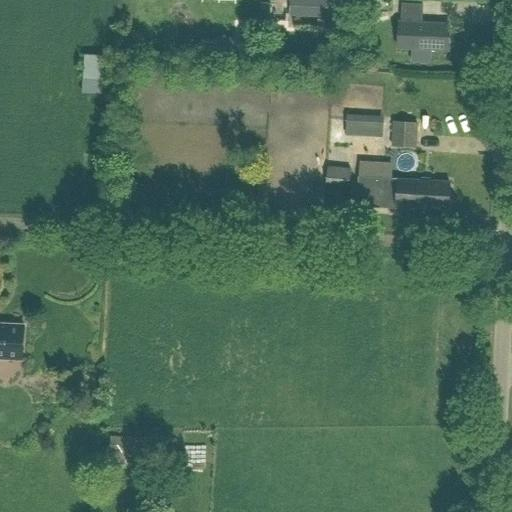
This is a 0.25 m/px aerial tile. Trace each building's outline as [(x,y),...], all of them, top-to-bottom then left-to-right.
[(341,20),(342,0),(289,0),(289,17),(341,20)] [(448,51),(450,24),(422,23),(423,5),(401,4),(398,49),(448,51)] [(252,63),(254,40),(217,38),(215,61),(252,63)] [(98,92),(99,54),(76,53),(75,91),(98,92)] [(382,138),(383,117),(347,115),(345,136),(382,138)] [(416,148),(417,123),(393,122),(392,147),(416,148)] [(349,187),(351,168),(327,166),(326,184),(349,187)] [(449,183),(363,178),(361,207),(397,209),(397,206),(417,207),(448,209),(449,183)] [(352,229),(353,212),(328,210),(327,227),(352,229)] [(25,326),(0,324),(0,358),(22,359),(25,326)] [(155,468),(157,438),(111,436),(109,459),(143,460),(143,467),(155,468)]
